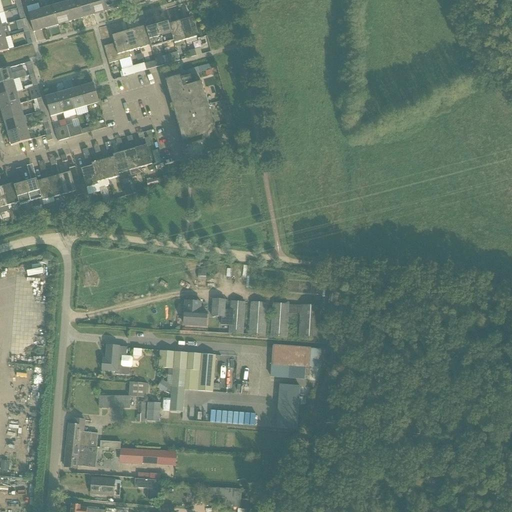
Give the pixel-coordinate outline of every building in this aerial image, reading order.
[(82,19),(76,0),(73,0),(64,3),(70,22),(82,19)] [(93,16),(88,0),(76,0),(82,19),(93,16)] [(106,12),(102,0),(88,0),(93,16),(106,12)] [(115,0),(102,0),(106,12),(118,9),(115,0)] [(70,22),(64,3),(52,6),(58,26),(70,22)] [(58,26),(52,6),(41,9),(46,29),(58,26)] [(46,29),(41,9),(28,13),(33,33),(46,29)] [(180,21),(180,23),(185,40),(196,37),(191,18),(180,21)] [(169,24),(169,26),(174,41),(173,41),(174,44),(185,40),(180,23),(180,21),(169,24)] [(169,26),(169,24),(168,22),(157,25),(162,44),(173,41),(174,41),(169,26)] [(6,25),(2,26),(0,26),(0,39),(5,38),(10,37),(6,25)] [(151,45),(150,45),(151,48),(162,44),(157,25),(146,28),(147,30),(146,31),(151,45)] [(134,29),(135,31),(135,32),(139,48),(150,45),(151,45),(146,31),(147,30),(146,28),(145,26),(134,29)] [(123,32),(124,35),(128,51),(139,48),(135,32),(135,31),(134,29),(123,32)] [(128,51),(124,35),(123,32),(111,36),(113,43),(103,46),(108,63),(129,57),(128,52),(128,51)] [(0,52),(9,50),(5,38),(0,39),(0,52)] [(0,83),(13,80),(10,68),(9,68),(0,70),(0,83)] [(128,75),(126,69),(121,70),(122,71),(120,72),(121,77),(128,75)] [(220,150),(206,101),(201,82),(192,84),(190,76),(180,78),(180,76),(164,80),(184,148),(185,148),(186,152),(190,151),(192,158),(220,150)] [(0,96),(17,92),(13,80),(0,83),(0,96)] [(93,84),(81,87),(86,107),(99,103),(98,100),(95,90),(93,84)] [(39,94),(37,86),(33,88),(28,89),(30,97),(39,94)] [(86,107),(81,87),(69,91),(74,110),(86,107)] [(74,110),(69,91),(57,94),(62,113),(74,110)] [(20,104),(17,92),(0,96),(0,109),(0,110),(20,104)] [(62,114),(62,113),(57,94),(44,97),(50,117),(62,114)] [(23,116),(20,104),(0,110),(4,122),(23,116)] [(229,112),(224,113),(227,124),(232,123),(229,112)] [(27,128),(23,116),(4,122),(7,134),(27,128)] [(80,130),(79,126),(74,128),(73,124),(66,126),(69,139),(81,135),(80,130)] [(69,139),(66,126),(54,130),(57,142),(69,139)] [(30,140),(27,128),(7,134),(11,146),(30,140)] [(131,176),(124,152),(120,139),(115,141),(119,153),(112,155),(118,177),(120,176),(121,181),(131,178),(131,176)] [(108,159),(102,160),(108,180),(109,179),(118,177),(112,155),(110,149),(111,149),(109,142),(104,144),(108,159)] [(146,146),(135,149),(140,168),(152,165),(146,146)] [(96,183),(92,166),(91,166),(91,164),(87,149),(82,150),(87,168),(81,169),(86,188),(97,185),(97,183),(96,183)] [(140,168),(135,149),(124,152),(131,176),(142,173),(140,168)] [(102,160),(91,164),(91,166),(92,166),(96,183),(97,183),(108,180),(102,160)] [(53,198),(48,179),(47,179),(44,168),(45,168),(43,161),(38,163),(43,180),(37,182),(42,201),(53,198)] [(31,181),(25,183),(30,202),(32,208),(43,204),(42,201),(37,182),(32,164),(27,166),(31,181)] [(30,202),(25,183),(21,168),(16,169),(20,184),(14,186),(18,203),(19,205),(30,202)] [(70,172),(59,175),(64,195),(75,191),(76,196),(82,194),(78,178),(75,168),(69,169),(70,172)] [(64,195),(59,175),(48,179),(53,198),(64,195)] [(14,186),(13,183),(2,187),(8,206),(18,203),(14,186)] [(8,206),(2,187),(0,187),(0,213),(9,211),(8,206)] [(31,276),(49,272),(48,267),(30,270),(31,276)] [(212,313),(211,317),(221,318),(221,325),(229,326),(229,334),(243,335),(245,303),(231,302),(230,310),(224,310),(225,301),(212,300),(212,313)] [(185,308),(183,325),(206,327),(207,313),(200,313),(200,303),(185,302),(185,308)] [(250,303),(248,336),(264,337),(266,304),(250,303)] [(272,312),(270,337),(286,338),(288,317),(288,313),(292,314),(300,314),(298,339),(318,340),(320,322),(320,308),(272,305),(272,312)] [(329,314),(337,316),(339,307),(331,305),(329,314)] [(272,365),(271,377),(288,379),(289,367),(319,369),(321,349),(311,348),(274,345),(272,365)] [(101,371),(116,372),(116,375),(129,376),(129,369),(131,367),(132,359),(130,358),(126,357),(127,348),(107,346),(105,360),(103,360),(101,371)] [(160,352),(158,369),(169,370),(168,376),(172,377),(171,387),(170,387),(166,393),(171,396),(170,400),(163,399),(162,411),(169,412),(169,413),(181,414),(183,391),(212,393),(215,357),(160,352)] [(163,382),(159,388),(166,393),(170,387),(167,385),(163,382)] [(279,386),(276,428),(296,429),(299,387),(279,386)] [(99,409),(130,409),(130,397),(99,397),(99,409)] [(159,422),(160,404),(148,403),(146,421),(159,422)] [(213,423),(258,424),(258,412),(213,411),(213,423)] [(96,449),(98,435),(84,433),(85,421),(75,420),(74,426),(69,425),(66,446),(79,448),(80,447),(90,448),(96,449)] [(77,469),(78,466),(95,468),(97,449),(96,449),(90,448),(80,447),(79,448),(66,446),(64,467),(77,469)] [(159,453),(130,451),(129,465),(158,466),(159,453)] [(115,479),(92,477),(90,494),(113,497),(115,479)] [(135,480),(134,487),(138,487),(138,489),(150,490),(149,501),(158,501),(159,491),(159,482),(135,480)] [(208,489),(206,504),(214,505),(214,504),(225,505),(225,508),(238,509),(237,511),(246,511),(247,510),(247,501),(240,501),(241,492),(208,489)]
